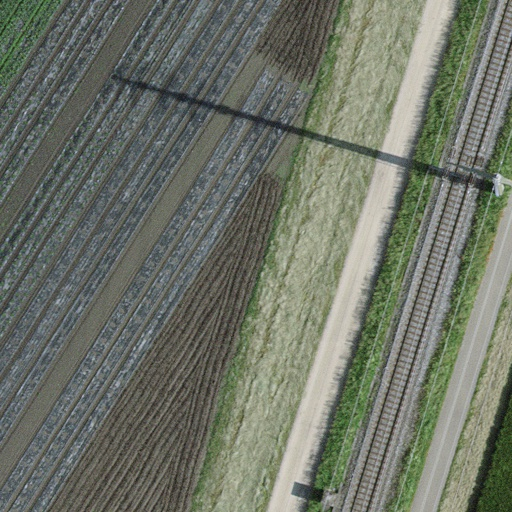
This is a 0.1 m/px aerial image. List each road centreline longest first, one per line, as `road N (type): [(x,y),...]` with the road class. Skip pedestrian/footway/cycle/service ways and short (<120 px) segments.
road 1 (track): [(285,511),(445,0)]
road 2 (track): [(427,511),(511,237)]
